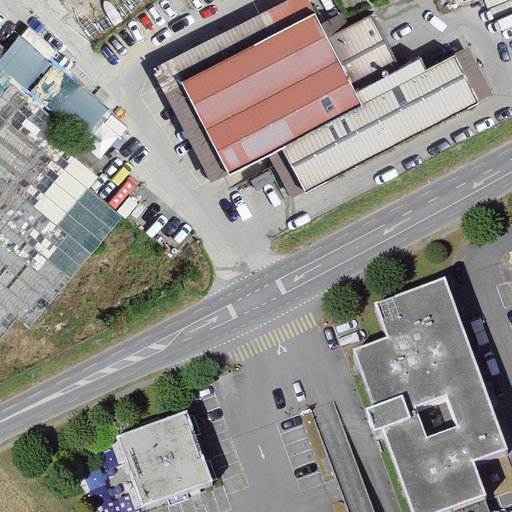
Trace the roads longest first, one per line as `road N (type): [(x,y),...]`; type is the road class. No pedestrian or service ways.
road 1 (tertiary): [(0,423),(257,301),(511,164)]
road 2 (unknown): [(511,224),(488,237),(482,252),(511,350)]
